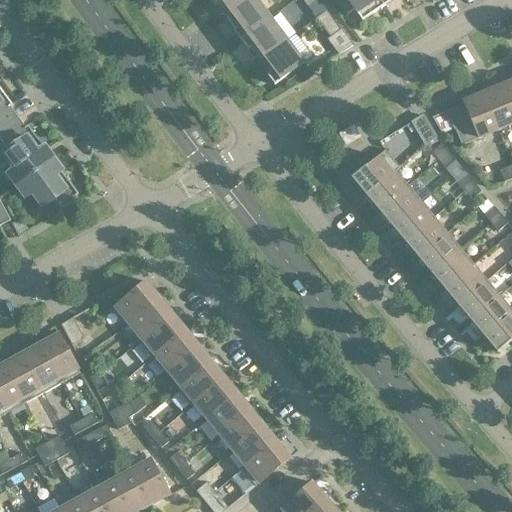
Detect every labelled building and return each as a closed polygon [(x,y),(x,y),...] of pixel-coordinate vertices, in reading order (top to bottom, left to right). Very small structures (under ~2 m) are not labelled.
[(210,0),(215,6),(217,4),(227,17),(249,0),(210,0)] [(261,11),(252,0),(249,0),(227,17),(236,30),(234,31),(241,41),(271,18),(264,9),(261,11)] [(384,7),(379,0),(334,0),(348,19),(349,18),(346,14),(354,9),(363,22),(384,7)] [(341,30),(327,11),(317,18),(331,37),(341,30)] [(278,28),(271,18),(241,41),(248,50),(250,48),(260,61),(285,42),(275,30),(278,28)] [(294,55),(285,42),(260,61),(269,74),(267,75),(275,86),(304,63),(297,53),(294,55)] [(511,84),(503,88),(511,111),(511,84)] [(0,130),(18,117),(10,107),(12,105),(0,88),(0,130)] [(511,125),(511,111),(503,88),(484,96),(498,131),(511,125)] [(498,131),(484,96),(447,111),(462,146),(498,131)] [(436,138),(423,116),(412,123),(425,144),(436,138)] [(26,128),(18,117),(0,130),(0,139),(8,151),(4,154),(14,168),(7,173),(17,186),(47,164),(40,154),(45,150),(28,126),(26,128)] [(411,132),(416,130),(413,123),(408,126),(411,132)] [(359,137),(353,127),(341,134),(346,144),(359,137)] [(448,152),(442,144),(432,152),(439,161),(448,152)] [(352,179),(365,195),(399,167),(385,151),(352,179)] [(455,161),(448,152),(439,161),(445,169),(455,161)] [(54,173),(47,164),(17,186),(26,198),(33,193),(43,208),(58,197),(63,205),(74,196),(75,197),(78,194),(60,169),(54,173)] [(511,178),(511,165),(499,170),(504,182),(511,178)] [(400,168),(399,167),(365,195),(378,211),(408,186),(396,171),(400,168)] [(475,184),(468,176),(458,184),(465,192),(475,184)] [(481,192),(475,184),(465,192),(472,200),(481,192)] [(421,202),(408,186),(378,211),(392,227),(421,202)] [(0,225),(10,220),(0,202),(0,225)] [(434,217),(421,202),(392,227),(405,242),(434,217)] [(501,215),(494,207),(484,215),(491,223),(501,215)] [(508,223),(501,215),(491,223),(498,232),(508,223)] [(448,233),(434,217),(405,242),(418,258),(448,233)] [(461,249),(448,233),(418,258),(431,274),(461,249)] [(474,265),(461,249),(431,274),(444,290),(474,265)] [(487,280),(474,265),(444,290),(457,305),(487,280)] [(500,296),(487,280),(457,305),(470,321),(500,296)] [(112,311),(125,327),(159,300),(159,299),(156,300),(147,284),(148,283),(147,282),(112,311)] [(511,309),(500,296),(470,321),(484,336),(511,312),(511,309)] [(169,316),(159,300),(125,327),(126,328),(130,325),(142,340),(172,315),(172,314),(169,316)] [(511,340),(511,312),(484,336),(497,353),(511,340)] [(182,332),(172,315),(142,340),(155,356),(185,331),(185,330),(182,332)] [(85,339),(73,318),(71,319),(72,320),(63,325),(63,324),(61,325),(72,346),(85,339)] [(195,347),(185,331),(155,356),(168,372),(198,347),(198,346),(195,347)] [(80,374),(58,333),(57,334),(58,336),(43,347),(41,344),(40,345),(62,384),(80,374)] [(62,384),(40,345),(25,357),(24,354),(23,355),(44,394),(62,384)] [(208,363),(198,347),(168,372),(181,388),(211,363),(211,362),(208,363)] [(44,394),(23,355),(7,366),(6,364),(5,365),(26,403),(44,394)] [(94,363),(84,368),(91,380),(100,375),(94,363)] [(221,380),(211,363),(181,388),(194,404),(224,379),(224,378),(221,380)] [(26,403),(5,365),(0,368),(0,398),(8,413),(26,403)] [(107,387),(100,375),(91,380),(97,392),(107,387)] [(234,395),(224,379),(194,404),(207,420),(237,395),(237,394),(234,395)] [(247,411),(237,395),(207,420),(220,435),(250,411),(250,410),(247,411)] [(121,407),(126,415),(130,424),(131,424),(128,419),(136,414),(130,402),(121,407)] [(126,415),(121,407),(109,413),(114,422),(126,415)] [(260,427),(250,411),(220,435),(233,451),(263,426),(263,425),(260,427)] [(94,414),(82,420),(86,429),(98,423),(94,414)] [(130,424),(126,415),(114,422),(118,430),(130,424)] [(149,423),(157,434),(165,427),(157,417),(149,423)] [(86,429),(82,420),(70,427),(74,436),(86,429)] [(273,443),(263,426),(233,451),(245,466),(241,469),(242,470),(276,442),(275,441),(273,443)] [(174,438),(165,427),(157,434),(166,445),(174,438)] [(106,437),(101,428),(89,435),(94,444),(106,437)] [(94,444),(89,435),(77,441),(82,450),(94,444)] [(59,436),(47,443),(52,451),(64,445),(59,436)] [(286,459),(276,442),(242,470),(256,487),(291,458),(290,456),(286,459)] [(52,451),(47,443),(35,449),(40,458),(52,451)] [(69,453),(64,445),(52,451),(57,460),(69,453)] [(174,455),(183,466),(191,459),(183,448),(174,455)] [(57,460),(52,451),(40,458),(45,467),(57,460)] [(22,453),(10,460),(15,469),(27,462),(22,453)] [(200,469),(191,459),(183,466),(192,476),(200,469)] [(15,469),(10,460),(0,464),(0,470),(3,475),(15,469)] [(151,460),(132,470),(151,504),(152,504),(151,501),(168,495),(169,496),(170,496),(151,460)] [(34,476),(30,467),(18,474),(23,483),(34,476)] [(151,504),(132,470),(114,480),(131,511),(133,511),(151,504)] [(23,483),(18,474),(6,480),(11,489),(23,483)] [(201,487),(207,495),(218,486),(212,478),(201,487)] [(131,511),(114,480),(96,489),(108,511),(131,511)] [(314,484),(313,483),(280,511),(312,511),(326,500),(325,499),(322,500),(313,486),(314,484)] [(234,505),(218,486),(207,495),(220,511),(223,511),(224,511),(231,505),(232,506),(234,505)] [(108,511),(96,489),(78,499),(85,511),(108,511)] [(85,511),(78,499),(60,509),(61,511),(85,511)] [(333,511),(326,500),(312,511),(333,511)]
